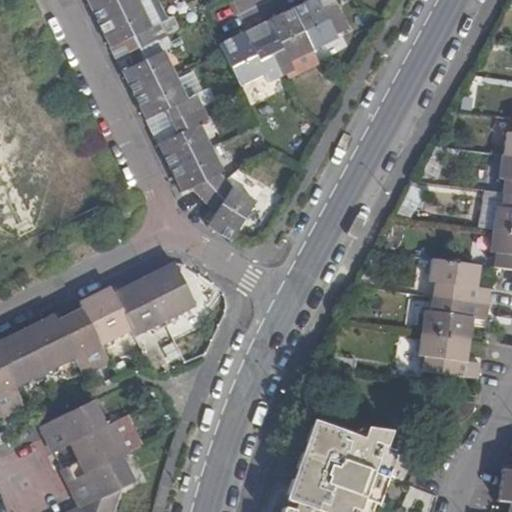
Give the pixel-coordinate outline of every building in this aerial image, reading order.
[(86,0),(98,24),(139,4),(136,0),(86,0)] [(165,11),(159,0),(147,0),(139,4),(150,27),(159,23),(165,36),(178,30),(171,15),(166,18),(163,12),(165,11)] [(322,9),(317,0),(309,0),(292,9),(313,49),(336,38),(335,35),(347,28),(334,3),(322,9)] [(150,27),(139,4),(98,24),(110,47),(132,37),(138,49),(165,36),(159,23),(150,27)] [(288,62),(313,49),(292,9),(268,21),(279,43),(267,49),(281,76),(292,70),(288,62)] [(254,55),(244,33),(219,45),(223,52),(239,85),(263,74),(268,83),(281,76),(267,49),(254,55)] [(171,49),(165,36),(138,49),(144,61),(122,72),(134,96),(174,76),(163,52),(171,49)] [(186,99),(174,76),(134,96),(146,120),(168,109),(174,121),(201,108),(194,94),(186,99)] [(480,86),(465,82),(450,111),(468,113),(472,97),(477,98),(480,86)] [(207,120),(201,108),(174,121),(180,133),(158,144),(170,169),(211,148),(198,124),(207,120)] [(505,134),(502,156),(511,157),(511,126),(511,134),(505,134)] [(223,173),(211,148),(170,169),(182,193),(191,189),(203,201),(226,181),(220,174),(223,173)] [(505,180),(503,193),(511,194),(511,157),(502,156),(499,179),(505,180)] [(216,215),(209,226),(231,241),(255,203),(233,190),(226,181),(203,201),(216,215)] [(424,192),(409,184),(393,216),(409,218),(424,192)] [(495,208),(492,230),(511,233),(511,194),(503,193),(501,209),(495,208)] [(397,249),(402,225),(389,222),(377,245),(397,249)] [(495,254),(493,269),(499,270),(511,271),(511,233),(492,230),(489,253),(495,254)] [(477,288),(481,267),(431,260),(428,282),(434,283),(432,297),(489,305),(490,290),(477,288)] [(194,306),(185,288),(173,264),(142,279),(163,321),(194,306)] [(133,336),(163,321),(142,279),(112,294),(130,331),(133,336)] [(79,303),(82,309),(112,294),(109,288),(79,303)] [(100,346),(130,331),(112,294),(82,309),(100,346)] [(424,310),(421,334),(470,341),(474,318),(487,320),(489,305),(432,297),(430,311),(424,310)] [(83,375),(108,362),(100,346),(82,309),(56,322),(74,358),(83,375)] [(44,373),(74,358),(56,322),(53,315),(23,330),(44,373)] [(0,359),(14,388),(44,373),(23,330),(0,341),(0,359)] [(421,372),(478,380),(480,365),(467,363),(470,341),(421,334),(417,357),(423,358),(421,372)] [(0,416),(23,405),(14,388),(0,359),(0,416)] [(106,425),(93,400),(40,427),(52,452),(69,444),(106,425)] [(473,406),(474,404),(450,400),(447,425),(453,425),(458,424),(462,422),(466,418),(469,414),(472,410),(473,406)] [(127,453),(112,422),(106,425),(69,444),(79,462),(62,471),(68,484),(121,457),(127,453)] [(372,511),(376,503),(380,504),(398,452),(386,448),(392,432),(371,430),(366,429),(362,430),(359,431),(355,434),(353,437),(321,426),(296,499),(291,511),(282,509),(280,511),(372,511)] [(134,482),(121,457),(68,484),(79,507),(93,511),(111,511),(120,489),(134,482)] [(511,471),(502,470),(499,485),(511,486),(511,471)] [(511,511),(511,486),(499,485),(497,499),(509,500),(507,511),(511,511)]
